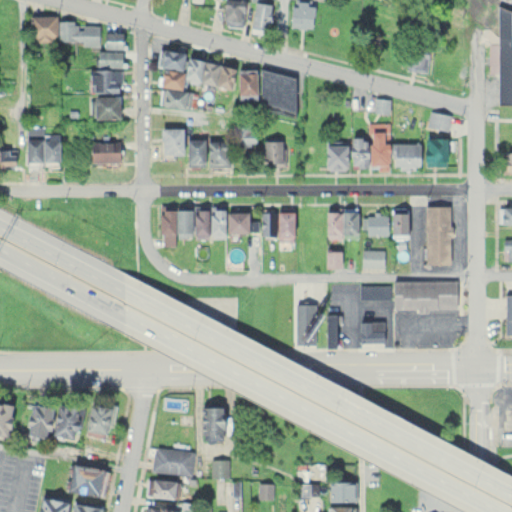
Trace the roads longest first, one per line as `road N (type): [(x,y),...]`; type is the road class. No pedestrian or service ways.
road 1 (secondary): [(511,362),(0,367)]
road 2 (residential): [(6,189),(511,188)]
road 3 (motorway): [(511,493),(115,285)]
road 4 (motorway): [(111,308),(504,511)]
road 5 (residential): [(480,111),(64,0)]
road 6 (residential): [(161,261),(199,278),(511,269)]
road 7 (residential): [(161,261),(146,241),(141,0)]
road 8 (residential): [(477,363),(480,111)]
road 9 (residential): [(120,511),(150,366)]
road 10 (tertiary): [(477,363),(478,511)]
road 11 (motorway): [(115,285),(0,225)]
road 12 (motorway): [(0,249),(111,308)]
